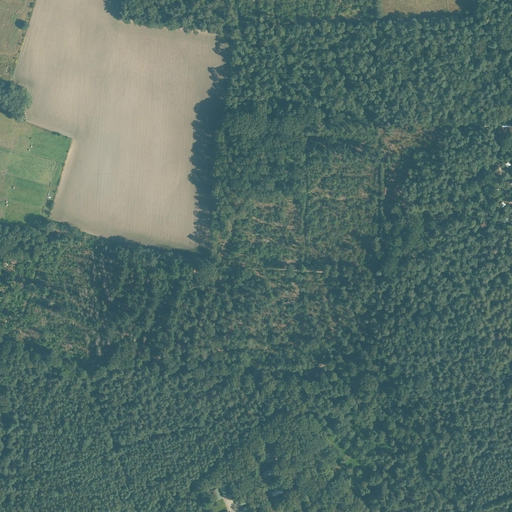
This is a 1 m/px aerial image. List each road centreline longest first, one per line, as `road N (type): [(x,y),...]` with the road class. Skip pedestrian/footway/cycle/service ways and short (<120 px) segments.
road 1 (track): [(304,268),(303,117),(290,84),(239,25),(235,0)]
road 2 (track): [(156,360),(184,260),(304,268)]
road 3 (track): [(457,511),(336,360)]
road 4 (track): [(257,377),(317,371),(424,312)]
road 5 (track): [(112,445),(221,409),(257,377)]
